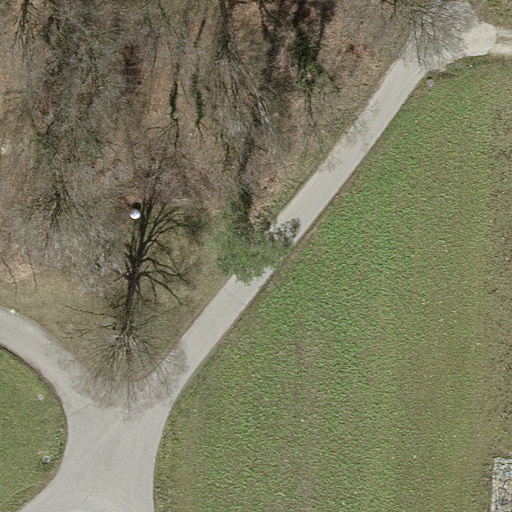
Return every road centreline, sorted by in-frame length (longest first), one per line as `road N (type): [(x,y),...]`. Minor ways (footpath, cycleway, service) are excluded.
road 1 (unclassified): [(455,0),(443,39),(119,459)]
road 2 (track): [(0,330),(71,368),(119,459)]
